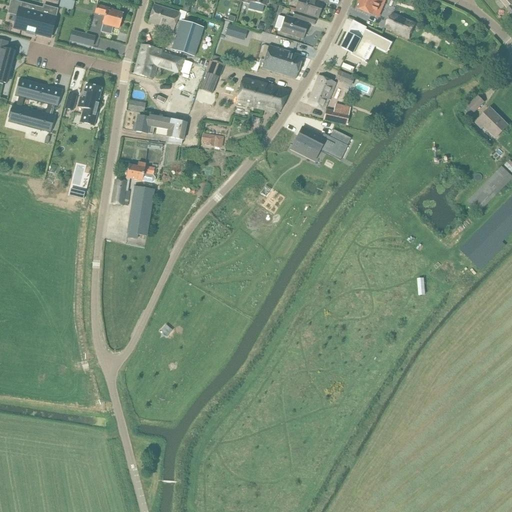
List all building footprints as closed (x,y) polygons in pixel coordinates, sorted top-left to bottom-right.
[(291,0),(292,3),(297,4),(294,11),(316,18),(318,19),(323,0),(291,0)] [(359,0),(356,8),(378,18),(384,0),(359,0)] [(15,28),(14,29),(37,35),(49,38),(57,10),(45,7),(43,6),(43,9),(40,8),(21,4),(15,28)] [(104,16),(102,24),(102,25),(100,32),(111,35),(113,27),(119,29),(123,14),(113,11),(113,10),(96,5),(94,13),(104,16)] [(193,57),(202,29),(176,21),(179,13),(153,5),(148,23),(173,31),(174,28),(178,29),(171,50),(193,57)] [(313,26),(316,18),(294,11),(292,19),(284,16),(279,32),(303,39),(308,24),(313,26)] [(393,13),(386,28),(409,39),(416,24),(393,13)] [(346,40),(342,48),(350,52),(349,54),(361,60),(366,51),(369,45),(370,43),(386,51),(390,42),(365,30),(366,28),(353,21),(344,40),(346,40)] [(96,31),(74,25),(72,35),(93,41),(96,31)] [(228,25),(225,35),(235,38),(238,28),(230,26),(228,25)] [(238,43),(250,45),(251,30),(239,29),(238,43)] [(99,38),(97,49),(108,50),(110,40),(99,38)] [(0,82),(6,84),(15,52),(6,50),(8,42),(0,40),(0,82)] [(157,69),(179,74),(184,61),(161,53),(161,51),(142,46),(135,74),(154,79),(157,69)] [(302,57),(293,54),(268,46),(264,61),(260,60),(259,63),(251,60),(248,70),(257,72),(259,66),(262,67),(261,69),(295,80),(302,57)] [(179,74),(163,118),(186,122),(207,67),(184,61),(179,74)] [(210,61),(207,68),(199,90),(211,95),(222,66),(219,64),(219,63),(210,61)] [(342,68),(353,72),(354,68),(343,63),(342,68)] [(343,72),(339,82),(347,85),(351,76),(343,72)] [(335,83),(327,80),(318,76),(307,104),(324,111),(335,83)] [(263,100),(268,85),(265,84),(264,85),(260,84),(260,83),(242,78),(236,103),(263,110),(265,101),(263,100)] [(12,105),(7,122),(17,125),(17,123),(41,129),(40,131),(50,133),(54,117),(51,116),(53,107),(57,108),(61,91),(52,88),(51,90),(28,84),(28,82),(19,79),(14,96),(18,97),(16,106),(12,105)] [(95,120),(100,101),(98,101),(101,89),(85,85),(82,98),(80,98),(77,108),(83,109),(81,117),(95,120)] [(289,91),(268,85),(263,100),(265,101),(263,110),(278,114),(289,91)] [(466,109),(472,115),(486,100),(480,94),(466,109)] [(64,109),(72,111),(76,97),(68,95),(64,109)] [(129,110),(147,112),(148,103),(130,101),(129,110)] [(323,120),(346,125),(349,115),(325,109),(323,120)] [(480,122),(474,115),(468,121),(476,129),(474,131),(490,146),(510,126),(493,109),(480,122)] [(182,141),(186,122),(163,118),(149,115),(148,119),(137,117),(135,132),(152,135),(154,128),(168,131),(166,138),(182,141)] [(302,128),(292,146),(304,152),(305,152),(310,154),(315,145),(341,158),(347,146),(329,137),(326,135),(325,136),(326,136),(324,139),(321,138),(302,128)] [(202,145),(225,146),(225,135),(203,134),(202,145)] [(128,165),(126,178),(126,179),(129,179),(141,181),(152,183),(154,182),(155,179),(153,176),(154,169),(153,169),(145,167),(145,166),(145,164),(138,163),(137,165),(137,167),(128,165)] [(467,202),(479,213),(511,179),(511,176),(502,167),(467,202)] [(302,183),(320,187),(322,177),(304,173),(302,183)] [(129,179),(126,179),(125,182),(115,180),(111,204),(123,206),(127,206),(129,191),(127,191),(129,179)] [(127,233),(146,236),(154,191),(134,188),(127,233)] [(511,197),(459,250),(476,267),(511,231),(511,197)] [(462,282),(472,271),(455,254),(444,264),(462,282)]
